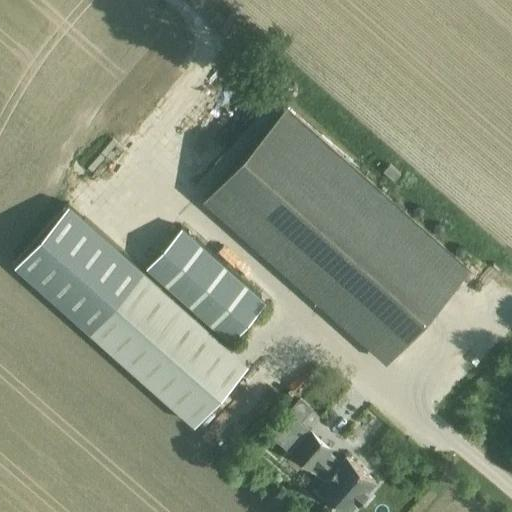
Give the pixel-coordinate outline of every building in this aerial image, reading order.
[(229,37),(241,24),(230,15),(219,28),(229,37)] [(388,358),(467,269),(286,108),(274,96),(194,186),(207,198),(388,358)] [(47,227),(15,263),(39,285),(89,329),(194,423),(249,362),(248,362),(143,269),(69,202),(47,227)] [(231,338),(260,305),(264,301),(181,228),(148,265),(231,338)] [(341,463),(328,451),(331,447),(312,430),(292,452),(312,469),(315,465),(328,477),(318,488),(344,511),(347,511),(357,501),(359,503),(368,493),(366,491),(375,481),(347,456),(341,463)]
